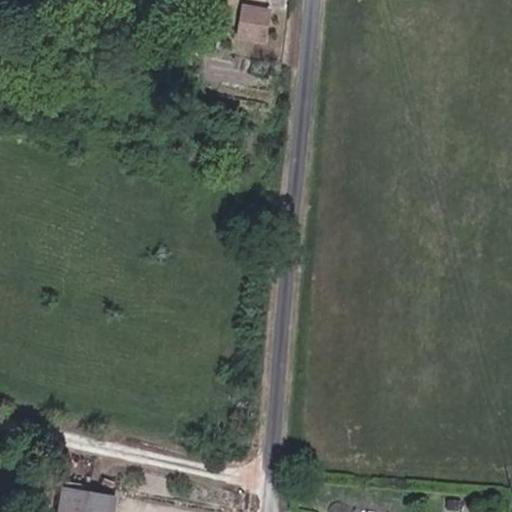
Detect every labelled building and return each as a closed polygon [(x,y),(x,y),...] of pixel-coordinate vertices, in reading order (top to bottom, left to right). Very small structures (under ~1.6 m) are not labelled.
[(17,0),(18,0),(88,18),(92,0),(17,0)] [(175,0),(155,0),(149,29),(169,32),(175,0)] [(253,34),(258,3),(244,1),(238,31),(253,34)] [(264,36),(270,5),(258,3),(253,34),(264,36)] [(50,487),(48,511),(102,511),(105,493),(50,487)]
